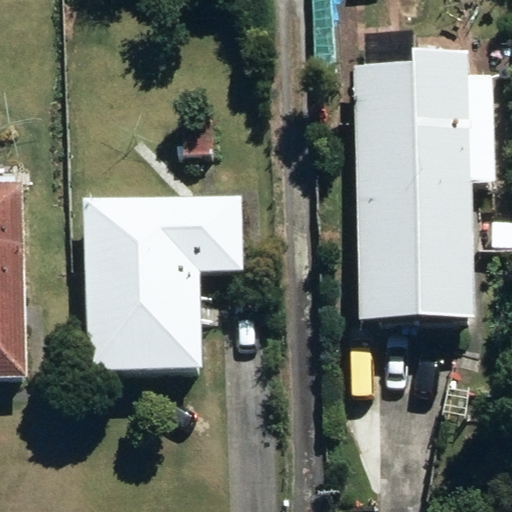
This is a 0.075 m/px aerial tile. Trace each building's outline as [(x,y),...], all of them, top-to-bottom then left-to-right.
[(346,0),(320,0),(321,75),(347,75),(346,0)] [(381,79),(370,80),(381,336),(496,332),(490,191),(511,190),(511,168),(508,85),(485,86),(485,63),(436,65),(435,44),(379,47),(381,79)] [(225,127),(192,129),(195,165),(227,163),(225,127)] [(0,386),(41,386),(38,241),(38,196),(0,196),(0,386)] [(225,380),(220,285),(262,282),(257,204),(215,206),(103,209),(112,386),(225,380)]
